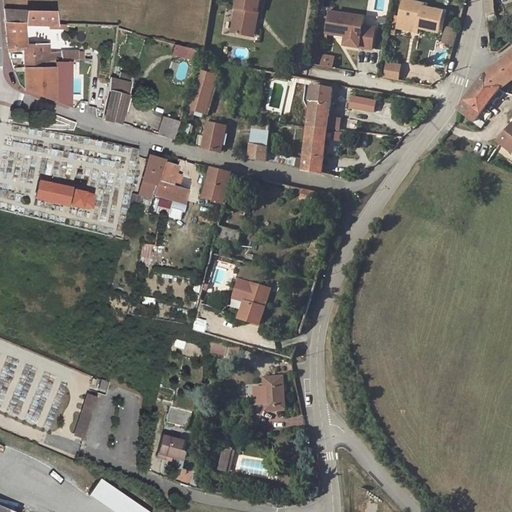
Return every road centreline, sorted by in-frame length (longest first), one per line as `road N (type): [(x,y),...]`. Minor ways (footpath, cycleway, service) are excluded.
road 1 (residential): [(0,90),(180,149),(348,187),(432,126)]
road 2 (unclassified): [(322,425),(315,345),(334,278),(432,126)]
road 3 (residential): [(274,511),(179,495),(77,449)]
road 4 (residential): [(307,73),(449,96)]
road 5 (residential): [(322,425),(338,426),(411,511)]
